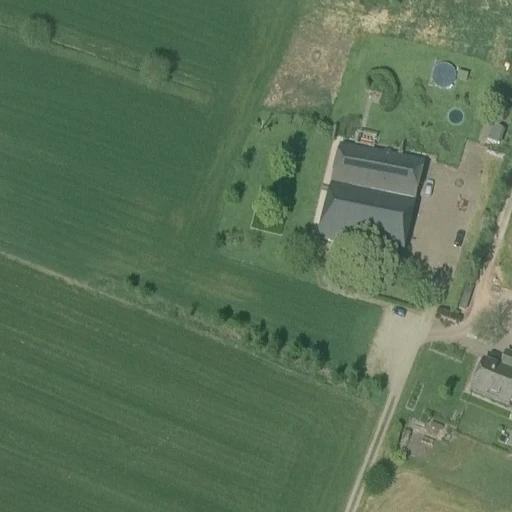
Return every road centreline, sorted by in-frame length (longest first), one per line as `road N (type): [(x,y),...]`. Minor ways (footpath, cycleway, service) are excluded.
road 1 (track): [(417,339),(504,31),(511,28)]
road 2 (unclassified): [(351,511),(417,339)]
